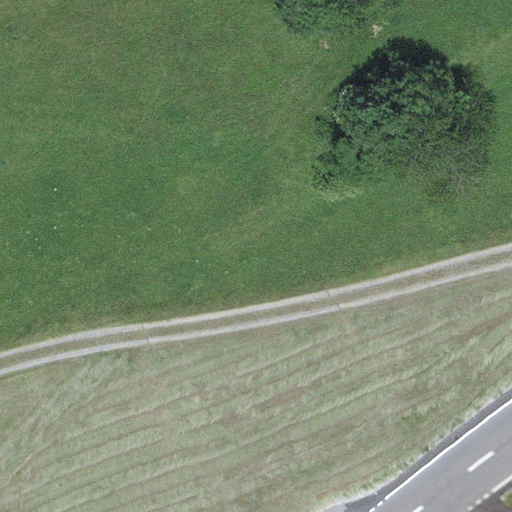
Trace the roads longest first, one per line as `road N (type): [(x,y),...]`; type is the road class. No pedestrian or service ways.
road 1 (track): [(511,251),(0,361)]
road 2 (secondary): [(411,511),(511,438)]
